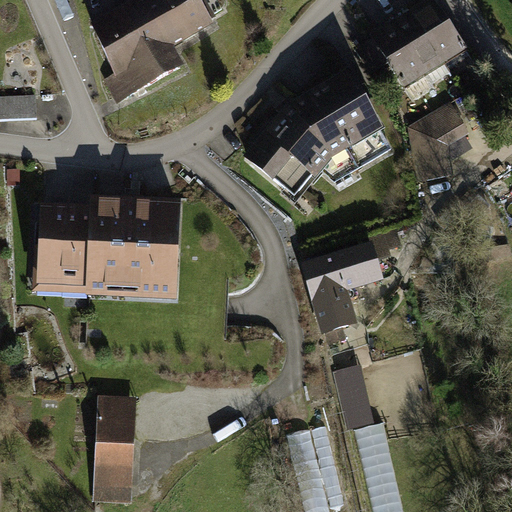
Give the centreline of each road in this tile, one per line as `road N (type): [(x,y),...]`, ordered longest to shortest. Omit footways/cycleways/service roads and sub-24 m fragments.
road 1 (residential): [(86,153),(157,154),(219,122),(334,0)]
road 2 (residential): [(86,153),(84,112),(37,0)]
